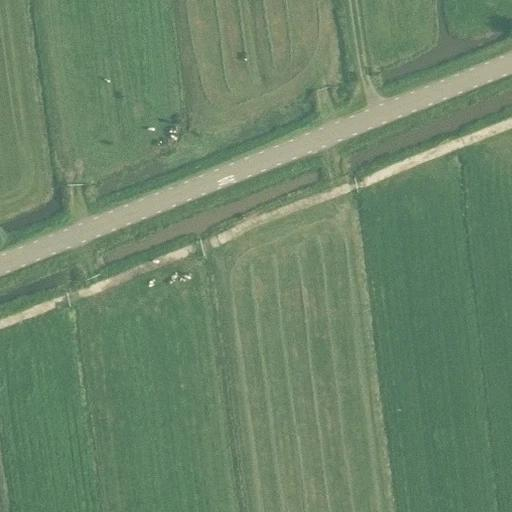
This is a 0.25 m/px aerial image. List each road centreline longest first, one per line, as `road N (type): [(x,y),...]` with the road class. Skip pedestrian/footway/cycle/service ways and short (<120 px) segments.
road 1 (unclassified): [(0,264),(511,62)]
road 2 (track): [(0,324),(511,122)]
road 3 (unknown): [(349,0),(361,95),(382,114)]
